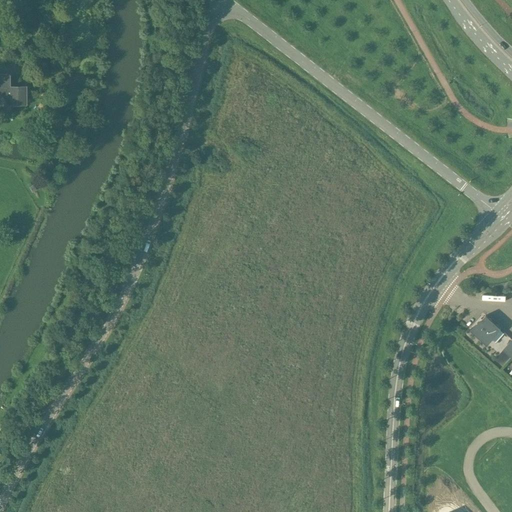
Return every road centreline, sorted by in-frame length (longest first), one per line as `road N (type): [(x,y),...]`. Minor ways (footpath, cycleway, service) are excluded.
road 1 (tertiary): [(0,505),(120,302),(181,131)]
road 2 (tertiary): [(212,6),(233,10),(501,217)]
road 3 (tertiary): [(388,511),(397,375),(409,329),(438,280),(501,217)]
road 4 (residential): [(181,131),(258,159),(336,214)]
road 5 (tertiary): [(181,131),(212,6)]
